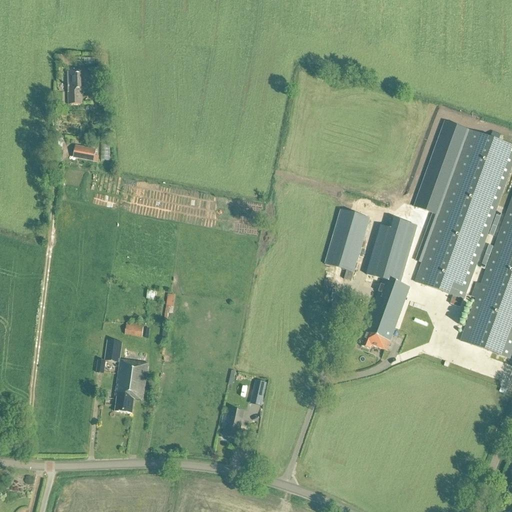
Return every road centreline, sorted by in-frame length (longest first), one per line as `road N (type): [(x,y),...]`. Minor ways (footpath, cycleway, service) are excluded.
road 1 (track): [(25,465),(57,159)]
road 2 (tertiary): [(346,511),(217,469),(54,466)]
